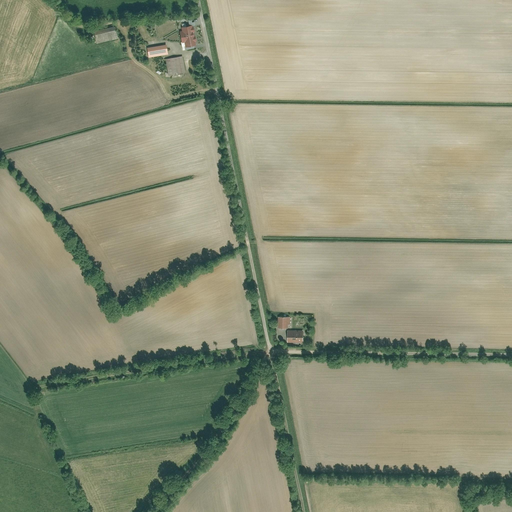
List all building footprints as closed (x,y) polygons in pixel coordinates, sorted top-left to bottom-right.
[(192,26),(192,25),(181,27),(182,31),(179,31),(181,43),(184,42),(185,47),(196,45),(195,42),(196,42),(195,36),(194,36),(193,32),(194,31),(193,26),(192,26)] [(118,38),(115,26),(93,31),(96,43),(118,38)] [(145,48),(147,58),(168,54),(166,44),(145,48)] [(182,56),(165,59),(168,76),(185,73),(182,56)] [(291,317),(278,316),(278,328),(288,328),(288,325),(290,325),(291,317)] [(304,330),(288,330),(287,342),(303,343),(304,330)]
